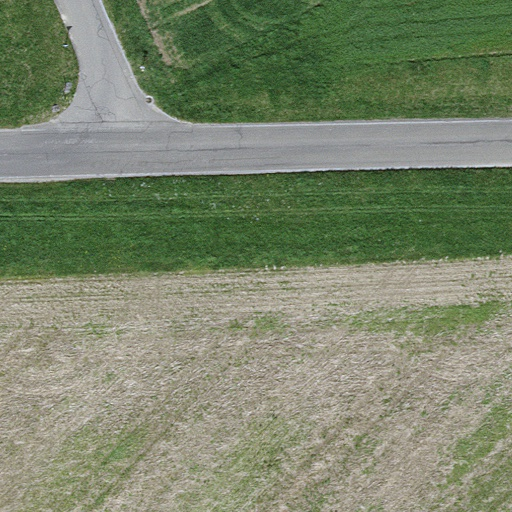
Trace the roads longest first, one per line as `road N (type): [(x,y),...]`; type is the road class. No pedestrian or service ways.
road 1 (unclassified): [(112,155),(511,143)]
road 2 (unclassified): [(78,0),(105,66),(112,155)]
